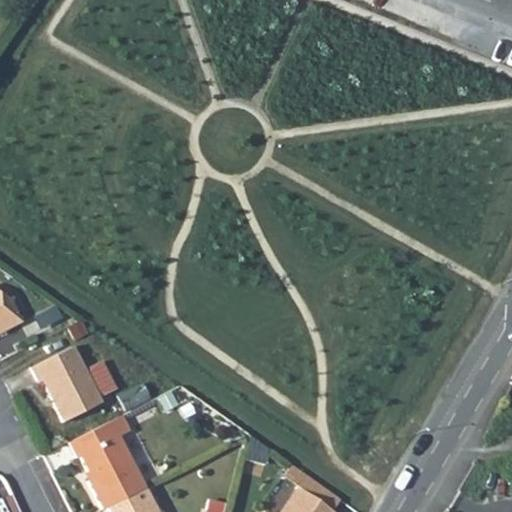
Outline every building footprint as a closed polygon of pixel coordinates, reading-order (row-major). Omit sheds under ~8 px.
[(0,333),(19,323),(8,302),(0,296),(0,333)] [(60,424),(99,404),(96,398),(82,372),(70,348),(28,369),(35,384),(39,382),(60,424)] [(82,372),(96,398),(113,390),(99,363),(82,372)] [(138,386),(115,397),(123,411),(145,400),(138,386)] [(99,511),(104,508),(142,489),(116,438),(127,432),(119,417),(108,422),(65,444),(73,460),(77,458),(88,481),(85,483),(99,511)] [(289,466),(281,477),(297,489),(305,477),(289,466)] [(330,511),(339,501),(305,477),(297,489),(329,511),(330,511)] [(153,511),(142,489),(104,508),(106,511),(153,511)] [(329,511),(297,489),(280,511),(329,511)]
